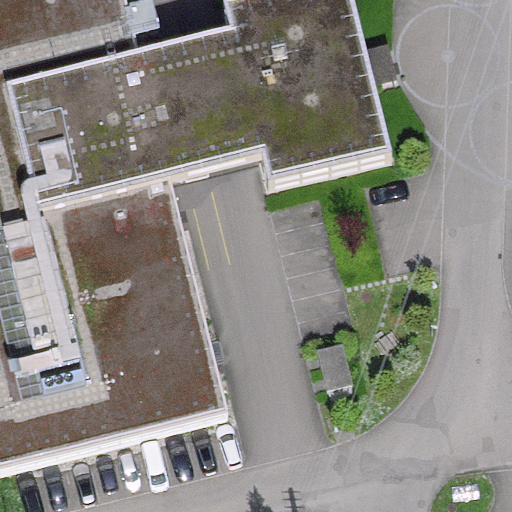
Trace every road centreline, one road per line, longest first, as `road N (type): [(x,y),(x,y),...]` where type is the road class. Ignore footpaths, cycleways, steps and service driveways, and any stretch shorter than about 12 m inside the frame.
road 1 (residential): [(473,440),(481,0)]
road 2 (residential): [(201,511),(391,461)]
